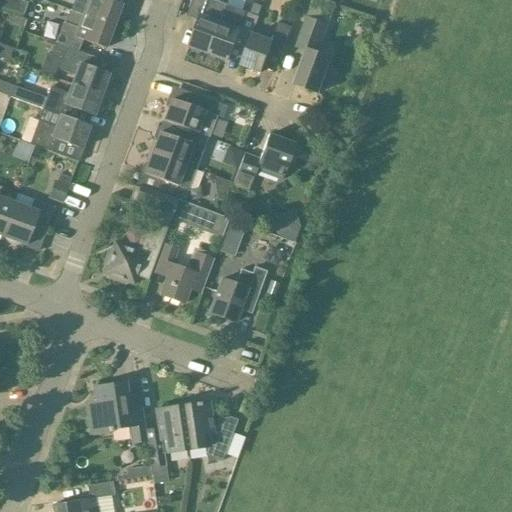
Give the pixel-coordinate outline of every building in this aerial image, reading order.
[(27,4),(14,0),(0,0),(0,8),(22,17),(27,4)] [(73,0),(70,11),(113,27),(121,5),(109,0),(73,0)] [(220,22),(227,4),(214,0),(192,0),(187,16),(198,20),(189,46),(209,54),(221,22),(220,22)] [(253,3),(250,13),(259,16),(263,6),(253,3)] [(252,33),(253,34),(259,16),(250,13),(227,4),(220,22),(221,22),(209,54),(229,61),(238,35),(250,40),(252,33)] [(105,49),(113,27),(70,11),(65,23),(63,22),(55,43),(78,51),(82,41),(105,49)] [(329,87),(332,86),(334,84),(336,80),(336,77),(336,74),(335,71),(332,69),(328,67),(331,58),(318,53),(328,24),(307,16),(296,47),(306,51),(294,85),(318,93),(321,86),(325,87),(329,87)] [(252,33),(250,40),(240,65),(262,73),(271,47),(283,52),(292,27),(279,23),(272,41),(253,34),(252,33)] [(88,55),(78,51),(55,43),(51,55),(60,58),(56,69),(75,76),(71,84),(100,95),(108,74),(84,65),(88,55)] [(93,116),(100,95),(71,84),(68,93),(50,87),(42,109),(60,115),(86,125),(90,115),(93,116)] [(22,89),(14,86),(10,97),(18,100),(22,89)] [(196,133),(197,133),(204,112),(210,114),(222,119),(227,107),(215,102),(192,94),(188,105),(171,99),(163,121),(180,127),(196,133)] [(89,126),(86,125),(60,115),(42,109),(29,144),(51,153),(56,140),(80,149),(89,126)] [(208,137),(197,133),(196,133),(180,127),(175,138),(159,132),(151,153),(196,170),(208,137)] [(282,180),(290,157),(295,145),(268,135),(259,159),(244,153),(232,186),(249,193),(257,171),(282,180)] [(196,170),(151,153),(144,174),(189,191),(196,170)] [(62,204),(69,185),(54,180),(47,198),(62,204)] [(0,192),(2,187),(0,186),(0,236),(1,237),(14,203),(0,197),(0,192)] [(177,200),(141,187),(135,202),(152,208),(137,247),(123,242),(120,244),(113,241),(111,247),(108,249),(102,264),(104,267),(101,273),(108,276),(110,279),(124,284),(127,283),(134,285),(136,279),(139,278),(141,273),(149,275),(177,200)] [(14,203),(1,237),(5,238),(9,243),(15,242),(25,246),(32,228),(45,233),(55,207),(17,193),(14,203)] [(170,219),(220,238),(227,218),(184,202),(178,200),(170,219)] [(273,217),(277,237),(298,233),(294,213),(273,217)] [(216,250),(235,257),(235,256),(246,225),(229,219),(227,218),(220,238),(216,250)] [(186,270),(171,265),(177,250),(164,245),(155,269),(167,274),(159,295),(183,305),(189,290),(199,294),(212,259),(208,258),(209,255),(194,249),(186,270)] [(258,293),(266,272),(253,267),(251,273),(240,269),(234,285),(221,280),(209,313),(235,323),(247,289),(258,293)] [(144,441),(143,430),(138,396),(126,397),(124,383),(93,388),(95,402),(86,403),(91,435),(107,433),(106,431),(130,427),(132,443),(144,441)] [(187,449),(187,450),(204,447),(206,462),(217,460),(221,462),(224,454),(235,427),(210,418),(207,402),(182,406),(188,449),(187,449)] [(164,453),(187,450),(187,449),(188,449),(182,406),(156,410),(159,428),(143,430),(144,441),(146,441),(149,466),(151,475),(153,475),(154,485),(168,483),(164,453)] [(151,477),(151,475),(149,466),(125,469),(126,474),(116,476),(116,482),(151,477)] [(51,511),(96,511),(94,499),(114,496),(112,482),(86,486),(88,499),(51,505),(51,511)]
